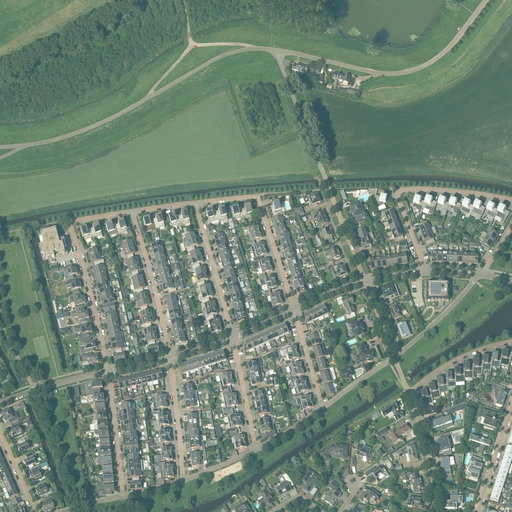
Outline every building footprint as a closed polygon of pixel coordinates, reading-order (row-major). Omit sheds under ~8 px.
[(306,73),(308,67),(297,64),(297,66),(293,65),(292,70),(306,73)] [(343,75),(334,73),(332,79),(342,81),(341,85),(348,86),(350,77),(345,76),(343,75)] [(385,203),(386,203),(387,197),(382,195),(381,195),(381,197),(376,196),(378,189),(368,190),(375,205),(376,208),(384,205),(385,203)] [(311,208),(318,205),(317,205),(317,204),(320,202),(317,194),(313,196),(313,195),(303,198),(305,203),(309,202),(311,208)] [(424,203),(425,202),(421,201),(422,199),(420,198),(415,196),(413,203),(414,203),(412,208),(419,211),(417,214),(421,215),(423,209),(425,203),(424,203)] [(432,216),(437,203),(432,201),(433,199),(431,198),(427,197),(425,202),(424,203),(425,203),(423,209),(430,211),(429,214),(432,216)] [(446,200),(445,199),(440,197),(438,204),(436,209),(442,212),(441,215),(445,217),(448,210),(450,205),(449,204),(445,202),(446,200)] [(461,205),(456,203),(457,201),(456,200),(451,198),(449,204),(450,205),(448,210),(454,213),(452,216),(456,218),(457,215),(461,205)] [(281,202),(283,211),(291,210),(288,200),(281,202)] [(463,206),(460,211),(466,214),(465,217),(469,219),(472,213),(474,208),(473,207),(474,206),(470,205),(471,203),(465,200),(462,206),(463,206)] [(476,201),(474,206),(473,207),(474,208),(472,213),(477,216),(476,219),(480,221),(483,214),(486,208),(481,206),(482,204),(481,203),(476,201)] [(355,205),(350,207),(351,210),(350,211),(352,214),(352,215),(353,214),(354,218),(356,217),(358,223),(368,219),(366,213),(364,214),(362,211),(363,211),(363,210),(362,207),(361,207),(359,203),(359,202),(355,204),(355,205)] [(270,207),(274,217),(283,214),(281,210),(279,203),(273,205),(273,206),(270,207)] [(498,210),(494,208),(495,206),(490,203),(486,209),(487,210),(484,214),(490,218),(489,221),(490,222),(488,225),(490,226),(496,217),(498,212),(497,211),(498,210)] [(510,213),(505,210),(506,208),(501,205),(498,210),(497,211),(498,212),(496,217),(501,220),(500,223),(503,225),(510,213)] [(245,208),(242,209),(244,218),(245,219),(254,217),(253,213),(251,206),(245,208)] [(244,218),(242,209),(242,208),(239,208),(238,208),(232,210),(234,217),(235,218),(231,219),(234,227),(237,226),(236,220),(244,218)] [(298,217),(304,214),(302,208),(295,210),(298,217)] [(219,211),(216,212),(218,221),(219,222),(228,220),(227,216),(225,209),(219,210),(219,211)] [(396,219),(393,212),(392,209),(379,214),(380,217),(386,217),(388,222),(396,219)] [(216,212),(216,210),(213,211),(207,212),(208,219),(206,220),(208,226),(211,225),(211,223),(218,221),(216,212)] [(322,211),(313,215),(314,219),(316,218),(316,219),(316,220),(316,221),(317,222),(318,222),(319,226),(319,227),(321,226),(322,227),(324,226),(324,225),(327,224),(328,223),(328,222),(326,216),(323,210),(322,211)] [(181,225),(182,226),(190,224),(189,220),(187,213),(181,215),(182,215),(179,216),(181,225)] [(275,226),(283,223),(281,218),(285,216),(284,214),(284,213),(276,216),(278,216),(279,218),(273,220),(275,226)] [(303,219),(305,218),(310,216),(309,214),(298,218),(300,223),(300,224),(304,222),(303,219)] [(175,215),(169,217),(171,224),(172,227),(181,225),(179,216),(178,215),(175,215)] [(156,228),(156,230),(165,227),(164,223),(162,216),(156,218),(156,219),(153,220),(156,228)] [(153,220),(153,218),(150,219),(150,218),(144,220),(146,227),(147,231),(156,228),(153,220)] [(383,224),(384,227),(389,225),(392,232),(400,229),(396,219),(388,222),(383,224)] [(126,228),(124,222),(118,224),(119,224),(116,225),(118,234),(119,235),(127,233),(127,234),(131,233),(129,228),(126,228)] [(286,222),(283,223),(275,226),(277,231),(285,228),(288,227),(286,222)] [(418,225),(422,235),(436,230),(434,227),(429,229),(427,222),(418,225)] [(118,234),(116,225),(115,224),(112,225),(112,224),(106,226),(109,233),(110,237),(118,234)] [(94,239),(103,236),(101,232),(99,226),(93,228),(90,229),(93,238),(94,239)] [(250,227),(242,228),(243,228),(244,232),(249,230),(250,236),(259,233),(258,227),(250,230),(249,227),(250,227)] [(373,236),(372,232),(367,234),(364,227),(356,230),(360,241),(373,236)] [(87,228),(81,230),(83,237),(84,237),(85,241),(93,238),(90,229),(90,228),(87,229),(87,228)] [(285,228),(277,231),(278,236),(287,233),(285,228)] [(494,242),(498,236),(499,233),(492,228),(488,235),(484,232),(482,235),(494,242)] [(392,232),(387,234),(388,237),(393,235),(396,242),(404,240),(400,229),(392,232)] [(42,256),(44,255),(45,260),(55,258),(54,256),(58,255),(59,257),(68,254),(64,240),(62,241),(59,230),(38,235),(41,246),(39,247),(42,256)] [(422,235),(425,243),(426,246),(435,242),(432,235),(437,233),(436,230),(422,235)] [(226,231),(218,233),(220,232),(221,235),(214,237),(216,242),(224,240),(223,235),(227,234),(226,231)] [(325,242),(326,244),(331,242),(333,241),(333,239),(332,236),(333,236),(332,235),(333,235),(331,232),(326,234),(325,231),(322,232),(319,233),(316,234),(318,240),(321,239),(322,243),(325,242)] [(184,234),(182,234),(183,239),(186,239),(187,242),(196,239),(194,233),(190,235),(189,235),(188,232),(184,234)] [(261,238),(259,233),(250,236),(252,241),(246,243),(247,246),(249,245),(255,243),(254,240),(261,238)] [(287,233),(278,236),(280,241),(288,238),(287,233)] [(488,252),(494,242),(482,235),(480,238),(484,241),(481,247),(488,252)] [(372,248),(369,241),(374,239),(373,236),(360,241),(363,251),(372,248)] [(288,238),(280,241),(282,246),(290,243),(288,238)] [(183,243),(180,244),(183,253),(187,251),(194,249),(193,247),(194,246),(198,245),(196,239),(187,242),(183,243)] [(124,250),(133,248),(131,242),(129,243),(128,240),(119,243),(121,248),(123,247),(124,250)] [(156,245),(152,246),(153,251),(162,249),(161,246),(163,244),(163,242),(162,240),(155,242),(156,245)] [(290,243),(282,246),(284,251),(295,247),(293,242),(290,243)] [(256,246),(255,243),(249,245),(250,248),(254,247),(256,252),(265,249),(263,244),(256,246)] [(226,245),(217,248),(219,253),(227,250),(230,250),(228,244),(226,245)] [(88,252),(90,258),(100,255),(98,249),(97,249),(96,247),(90,248),(91,251),(88,252)] [(326,257),(329,256),(331,260),(335,259),(336,259),(337,259),(338,259),(339,258),(340,257),(340,256),(338,249),(336,250),(335,247),(324,251),(326,257)] [(135,253),(133,248),(124,250),(125,256),(127,256),(128,259),(134,257),(133,254),(135,253)] [(194,249),(187,251),(189,256),(191,256),(192,259),(201,257),(200,251),(196,252),(194,252),(194,249)] [(265,249),(256,252),(253,253),(254,258),(253,259),(254,262),(263,259),(262,256),(267,255),(265,249)] [(286,258),(298,255),(296,249),(284,253),(286,258)] [(472,264),(478,264),(478,260),(480,260),(484,253),(483,255),(479,253),(478,255),(473,255),(472,264)] [(94,263),(95,266),(101,264),(104,263),(103,260),(101,260),(100,255),(90,258),(92,263),(94,263)] [(299,260),(298,255),(286,258),(288,263),(296,261),(299,260)] [(134,260),(134,257),(128,259),(128,261),(127,262),(129,268),(138,265),(137,259),(134,260)] [(193,263),(191,264),(191,265),(192,268),(199,267),(198,264),(199,264),(203,262),(201,257),(192,259),(193,263)] [(372,269),(371,269),(371,270),(377,269),(375,260),(371,260),(370,257),(367,259),(367,258),(366,258),(369,266),(371,265),(372,269)] [(270,266),(269,260),(263,262),(263,259),(260,260),(254,262),(252,262),(253,264),(254,263),(255,265),(256,264),(258,270),(261,269),(270,266)] [(93,269),(95,275),(105,272),(103,267),(105,266),(105,265),(104,263),(101,264),(95,266),(96,269),(93,269)] [(338,274),(339,278),(342,277),(342,278),(345,276),(347,275),(344,267),(342,268),(340,264),(331,267),(334,275),(338,274)] [(140,271),(138,265),(129,268),(130,273),(132,273),(132,276),(139,274),(138,271),(140,271)] [(72,266),(62,269),(64,275),(66,281),(73,278),(73,276),(77,274),(76,268),(73,269),(72,266)] [(272,271),(270,266),(261,269),(263,274),(258,275),(259,278),(265,276),(264,274),(272,271)] [(199,267),(192,268),(194,273),(196,273),(197,276),(206,274),(205,268),(201,269),(199,269),(199,267)] [(292,279),(301,276),(304,275),(302,270),(299,271),(291,274),(292,279)] [(139,277),(139,274),(132,276),(129,277),(130,280),(132,279),(134,285),(143,282),(142,276),(139,277)] [(197,276),(195,277),(197,286),(203,284),(203,281),(204,281),(208,280),(206,274),(197,276)] [(259,278),(262,287),(263,286),(276,282),(274,277),(266,279),(265,276),(259,278)] [(81,289),(80,283),(77,284),(76,280),(66,283),(67,287),(71,287),(72,291),(73,291),(73,294),(79,292),(79,289),(81,289)] [(145,288),(143,282),(134,285),(135,290),(133,291),(134,294),(137,293),(143,291),(142,289),(145,288)] [(277,288),(276,282),(263,286),(265,291),(264,292),(265,295),(271,293),(270,290),(277,288)] [(172,284),(163,286),(164,292),(168,291),(169,293),(170,293),(176,291),(176,289),(177,288),(175,283),(172,284)] [(230,291),(238,289),(241,288),(240,283),(237,284),(228,286),(230,291)] [(426,301),(449,301),(449,283),(444,283),(438,283),(426,283),(426,301)] [(197,286),(194,286),(195,289),(198,288),(198,290),(201,290),(202,294),(211,291),(209,285),(205,286),(204,287),(203,284),(197,286)] [(304,287),(296,289),(297,295),(299,294),(304,293),(305,296),(311,294),(315,292),(312,284),(308,285),(304,287)] [(397,289),(395,285),(383,290),(386,298),(390,297),(391,300),(401,297),(400,297),(397,290),(398,289),(397,289)] [(134,294),(133,294),(134,299),(137,298),(138,302),(148,300),(147,295),(146,294),(144,294),(143,291),(137,293),(134,294)] [(203,297),(200,298),(202,303),(208,301),(207,298),(209,298),(213,297),(211,291),(202,294),(203,297)] [(178,296),(177,296),(177,293),(171,295),(169,295),(170,297),(166,298),(167,304),(180,301),(178,296)] [(272,296),(271,293),(265,295),(266,298),(270,297),(272,302),(281,299),(279,294),(272,296)] [(83,306),(82,304),(85,304),(85,302),(86,302),(85,299),(84,299),(84,298),(81,299),(80,295),(69,298),(71,304),(74,303),(75,308),(77,308),(78,308),(79,308),(81,308),(82,307),(83,306)] [(354,313),(355,313),(352,305),(354,304),(353,302),(353,301),(353,300),(353,299),(352,299),(351,296),(341,300),(344,308),(345,307),(349,316),(346,317),(347,320),(356,317),(354,313)] [(113,304),(112,298),(102,301),(103,306),(113,304)] [(282,304),(281,299),(272,302),(273,307),(269,308),(270,313),(280,309),(279,306),(282,304)] [(149,305),(148,300),(138,302),(139,308),(141,307),(141,310),(147,309),(147,306),(149,305)] [(208,301),(202,303),(203,307),(205,307),(206,311),(216,308),(214,302),(210,303),(209,304),(208,301)] [(245,304),(242,305),(234,307),(235,312),(244,310),(247,309),(245,304)] [(396,306),(390,308),(393,316),(393,317),(393,318),(393,319),(394,319),(395,320),(401,318),(401,317),(403,316),(402,313),(405,310),(403,308),(402,308),(401,305),(397,306),(396,306)] [(319,309),(323,317),(328,314),(329,316),(331,315),(328,308),(326,309),(324,306),(319,309)] [(207,314),(205,315),(206,320),(213,318),(212,316),(213,315),(217,314),(216,308),(206,311),(207,314)] [(148,312),(147,309),(141,310),(138,311),(139,314),(141,314),(142,319),(152,317),(151,311),(148,312)] [(247,309),(244,310),(235,312),(237,317),(248,314),(247,309)] [(314,311),(318,319),(323,317),(319,309),(314,311)] [(77,312),(71,313),(72,318),(78,317),(79,320),(80,320),(80,323),(87,322),(86,319),(89,318),(87,312),(85,313),(84,310),(77,311),(77,312)] [(309,313),(313,321),(318,319),(314,311),(309,313)] [(313,321),(309,313),(304,316),(308,324),(313,321)] [(248,314),(237,317),(238,323),(244,321),(246,325),(251,322),(249,314),(248,314)] [(152,317),(142,319),(140,320),(139,320),(140,325),(141,325),(142,328),(145,328),(151,326),(151,323),(153,323),(152,317)] [(213,318),(206,320),(207,325),(210,325),(211,328),(220,326),(219,320),(213,321),(213,318)] [(355,338),(358,337),(358,338),(360,338),(361,338),(362,336),(362,335),(364,334),(362,331),(364,330),(362,326),(361,326),(359,323),(356,324),(355,320),(346,324),(349,331),(352,330),(355,338)] [(397,327),(402,339),(412,336),(407,323),(397,327)] [(75,333),(82,332),(82,335),(83,335),(84,338),(89,336),(88,333),(92,333),(92,332),(93,331),(92,328),(91,328),(91,327),(90,327),(85,328),(84,325),(74,327),(75,333)] [(285,325),(280,327),(284,335),(289,333),(285,325)] [(152,329),(151,326),(145,328),(146,330),(145,331),(146,337),(156,335),(154,329),(152,329)] [(220,326),(211,328),(212,331),(209,333),(211,338),(219,335),(218,333),(222,332),(220,326)] [(280,327),(275,330),(279,338),(284,335),(280,327)] [(275,330),(270,332),(274,340),(279,338),(275,330)] [(316,345),(319,345),(318,340),(321,339),(320,334),(319,331),(312,333),(313,336),(310,337),(310,338),(312,347),(316,345)] [(270,332),(265,334),(269,342),(274,340),(270,332)] [(265,334),(260,336),(264,344),(269,342),(265,334)] [(157,339),(156,335),(146,337),(148,345),(155,344),(154,341),(157,341),(157,339)] [(260,336),(255,338),(259,347),(264,344),(260,336)] [(187,341),(185,340),(184,337),(175,339),(176,345),(180,344),(180,345),(182,344),(183,347),(188,345),(187,341)] [(255,338),(250,341),(254,349),(259,347),(255,338)] [(91,339),(80,341),(81,347),(84,346),(85,350),(84,350),(84,353),(93,351),(92,349),(95,348),(94,342),(91,343),(91,339)] [(254,349),(250,341),(245,343),(249,351),(254,349)] [(115,350),(116,353),(122,352),(126,351),(125,348),(126,347),(126,346),(125,344),(125,343),(124,343),(122,343),(112,345),(113,351),(115,350)] [(319,345),(316,345),(317,348),(314,349),(314,351),(316,359),(320,358),(326,356),(323,343),(319,345)] [(359,355),(362,363),(367,361),(368,361),(369,362),(370,362),(371,362),(372,361),(372,360),(372,359),(375,358),(372,350),(367,352),(364,343),(357,346),(360,355),(359,355)] [(155,344),(148,345),(145,346),(146,349),(148,348),(149,354),(159,352),(158,346),(156,347),(155,344)] [(289,345),(281,349),(283,357),(288,356),(297,353),(296,347),(290,349),(289,345)] [(508,353),(508,352),(502,351),(501,356),(498,356),(497,362),(501,362),(500,364),(506,365),(509,365),(508,366),(509,367),(510,362),(510,360),(507,359),(508,353)] [(124,355),(123,355),(122,352),(116,353),(116,356),(114,357),(115,363),(125,361),(124,355)] [(285,362),(286,365),(292,363),(291,361),(299,358),(297,353),(288,356),(289,361),(285,362)] [(491,367),(496,368),(496,367),(499,367),(499,369),(500,369),(500,364),(501,362),(497,362),(498,356),(498,354),(492,353),(492,359),(488,359),(488,364),(491,365),(491,367)] [(88,361),(89,365),(89,364),(90,367),(96,366),(95,363),(98,363),(97,356),(92,357),(92,354),(82,356),(83,362),(88,361)] [(326,356),(320,358),(321,361),(317,362),(318,363),(317,364),(320,372),(324,371),(326,370),(324,360),(331,358),(330,355),(326,356)] [(482,370),(487,371),(487,370),(490,370),(490,372),(491,372),(491,367),(491,365),(488,364),(488,359),(489,357),(483,357),(482,362),(479,362),(478,368),(482,368),(482,370)] [(248,365),(249,370),(258,368),(261,368),(262,367),(260,358),(257,360),(254,360),(250,361),(250,364),(248,365)] [(473,374),(473,378),(475,378),(475,374),(478,374),(478,373),(481,373),(481,375),(482,375),(482,370),(482,368),(478,368),(479,362),(479,360),(473,360),(473,366),(470,366),(469,366),(469,372),(473,372),(473,374)] [(190,372),(187,363),(182,365),(184,374),(190,372)] [(289,368),(290,373),(302,369),(300,364),(293,366),(292,363),(286,365),(287,368),(289,368)] [(464,378),(470,378),(470,377),(473,377),(473,378),(473,374),(473,372),(469,372),(469,366),(470,366),(469,364),(463,364),(464,370),(460,370),(461,376),(464,376),(464,378)] [(289,382),(291,381),(297,380),(296,377),(304,375),(302,369),(290,373),(289,373),(290,374),(289,375),(290,377),(291,377),(291,378),(288,379),(289,382)] [(324,384),(327,383),(334,381),(330,369),(326,370),(324,371),(324,373),(321,375),(321,376),(324,384)] [(452,375),(451,375),(452,381),(455,380),(456,383),(464,382),(464,378),(464,376),(461,376),(460,370),(460,369),(454,369),(455,375),(452,375)] [(156,372),(150,374),(152,382),(153,382),(154,386),(158,385),(157,381),(158,381),(156,372)] [(226,372),(217,374),(217,377),(219,377),(220,382),(223,381),(232,379),(231,374),(227,375),(226,372)] [(447,388),(448,388),(453,387),(453,386),(456,386),(456,387),(456,383),(455,380),(452,381),(451,375),(452,375),(451,373),(445,374),(446,380),(443,380),(444,386),(447,386),(447,388)] [(263,378),(251,381),(253,386),(260,385),(260,388),(273,385),(272,381),(264,382),(263,378)] [(223,381),(220,382),(222,392),(229,391),(228,388),(230,387),(230,386),(233,385),(232,379),(223,381)] [(439,393),(440,393),(445,392),(445,391),(448,391),(448,392),(448,388),(447,388),(447,386),(444,386),(443,380),(443,379),(437,380),(438,385),(434,386),(436,392),(439,391),(439,393)] [(291,381),(293,390),(294,389),(307,386),(305,380),(297,382),(297,380),(291,381)] [(99,381),(94,382),(92,382),(92,384),(92,388),(89,388),(90,394),(101,392),(100,389),(103,389),(102,383),(99,383),(99,381)] [(184,392),(194,391),(193,386),(197,385),(196,381),(191,383),(190,383),(191,386),(184,387),(184,392)] [(334,381),(327,383),(328,386),(325,387),(325,389),(327,397),(334,395),(332,389),(335,388),(334,381)] [(432,399),(437,398),(437,397),(440,396),(440,398),(441,398),(440,393),(439,393),(439,391),(436,392),(434,386),(434,384),(428,386),(430,391),(426,392),(428,398),(431,397),(432,399)] [(505,398),(503,398),(505,393),(504,393),(505,388),(493,384),(492,386),(493,386),(496,387),(495,390),(495,391),(495,393),(494,395),(495,396),(495,398),(496,400),(497,401),(496,405),(502,407),(505,398)] [(292,396),(293,399),(295,398),(301,396),(301,393),(308,391),(307,386),(294,389),(296,394),(292,396)] [(254,394),(255,399),(268,396),(267,391),(267,388),(258,390),(259,393),(254,394)] [(426,392),(426,390),(420,392),(422,399),(422,400),(422,399),(421,399),(424,406),(424,405),(430,404),(429,403),(432,402),(433,403),(432,399),(431,397),(428,398),(426,392)] [(224,403),(237,400),(235,395),(232,395),(232,394),(229,394),(229,391),(222,392),(224,403)] [(93,403),(95,403),(102,402),(105,402),(105,401),(105,398),(104,398),(104,396),(101,396),(101,393),(91,395),(91,399),(92,398),(93,403)] [(153,395),(151,395),(151,399),(156,398),(157,403),(166,402),(166,397),(163,397),(162,393),(156,394),(153,395)] [(268,396),(255,399),(256,404),(270,402),(268,396)] [(298,406),(302,405),(311,402),(310,397),(302,399),(301,396),(295,398),(298,406)] [(237,400),(224,403),(225,408),(222,409),(223,414),(226,413),(233,412),(232,409),(235,408),(234,407),(238,406),(237,400)] [(124,405),(122,405),(123,411),(133,410),(135,410),(134,404),(132,404),(131,404),(130,401),(126,402),(124,402),(124,405)] [(195,402),(186,403),(187,409),(194,408),(194,411),(200,410),(199,401),(195,402)] [(95,403),(96,412),(103,411),(106,411),(106,410),(106,409),(106,407),(105,407),(105,405),(102,405),(102,402),(95,403)] [(154,409),(153,410),(153,413),(159,412),(159,409),(167,408),(166,402),(157,403),(154,404),(154,409)] [(256,404),(257,410),(271,407),(270,402),(256,404)] [(313,408),(311,402),(302,405),(304,410),(313,408)] [(397,422),(403,417),(404,417),(400,412),(398,408),(398,409),(398,408),(395,403),(394,403),(381,412),(380,412),(384,418),(384,417),(392,412),(395,416),(393,417),(396,422),(397,422)] [(271,407),(257,410),(259,415),(266,414),(266,417),(272,416),(275,415),(275,412),(272,412),(271,407)] [(495,419),(494,419),(496,413),(484,409),(481,418),(485,419),(483,425),(485,426),(484,427),(493,430),(494,429),(495,429),(497,421),(495,421),(495,420),(495,419)] [(5,412),(1,414),(1,415),(0,415),(3,420),(4,420),(5,422),(9,420),(11,423),(19,419),(16,413),(11,415),(9,410),(8,411),(8,410),(5,411),(5,412)] [(96,412),(94,412),(94,415),(95,415),(96,415),(96,421),(105,420),(107,420),(106,414),(104,414),(103,411),(96,412)] [(159,412),(153,413),(154,416),(158,415),(159,421),(168,420),(168,414),(160,415),(159,412)] [(195,415),(187,416),(188,422),(201,420),(200,415),(201,415),(200,412),(201,412),(194,412),(195,415)] [(227,416),(228,424),(241,421),(240,415),(236,416),(236,415),(234,415),(233,412),(226,413),(227,416)] [(272,416),(266,417),(267,420),(260,421),(261,427),(273,425),(274,425),(272,416)] [(432,419),(433,422),(430,423),(433,430),(435,429),(436,432),(447,428),(446,425),(452,423),(450,417),(444,419),(443,416),(432,419)] [(94,430),(94,431),(108,429),(108,427),(109,426),(109,424),(108,424),(108,423),(105,423),(105,420),(96,421),(92,422),(92,425),(94,425),(94,430)] [(169,425),(168,420),(159,421),(156,421),(156,427),(155,427),(155,430),(161,429),(161,426),(169,425)] [(229,427),(230,434),(237,433),(236,429),(239,429),(239,427),(242,427),(241,421),(228,424),(229,425),(228,425),(229,427)] [(13,440),(21,436),(22,435),(20,431),(23,429),(20,423),(11,428),(12,431),(10,432),(11,433),(12,433),(12,434),(11,435),(13,440)] [(388,435),(394,443),(401,439),(399,437),(410,430),(406,424),(396,431),(395,430),(388,435)] [(274,431),(273,425),(261,427),(262,433),(266,433),(267,440),(276,435),(275,431),(274,431)] [(389,431),(387,428),(376,435),(378,438),(389,431)] [(109,434),(109,432),(106,432),(105,429),(108,429),(94,431),(94,433),(95,434),(95,435),(96,435),(96,436),(97,436),(98,436),(99,436),(99,439),(95,439),(109,438),(109,437),(110,437),(110,436),(110,435),(109,435),(109,434)] [(161,429),(155,430),(155,433),(160,433),(160,438),(170,437),(170,431),(162,432),(161,429)] [(471,436),(469,441),(473,442),(480,444),(478,450),(477,454),(482,456),(483,452),(485,446),(487,446),(489,447),(491,442),(488,441),(486,441),(489,434),(484,432),(481,439),(475,437),(471,436)] [(234,438),(235,444),(245,442),(244,436),(240,437),(240,435),(238,436),(237,433),(230,434),(231,439),(234,438)] [(442,440),(437,442),(438,449),(440,453),(441,453),(449,451),(451,450),(449,446),(448,439),(450,438),(449,433),(442,435),(443,435),(444,440),(442,440)] [(170,437),(160,438),(156,438),(157,444),(157,447),(163,446),(163,443),(171,443),(170,437)] [(97,448),(110,447),(110,446),(111,446),(111,445),(111,444),(110,444),(110,443),(110,441),(107,441),(106,438),(109,438),(95,439),(96,442),(96,443),(96,444),(97,444),(97,445),(98,445),(99,445),(100,445),(100,444),(100,448),(97,448)] [(24,439),(18,442),(19,446),(17,447),(20,454),(31,449),(28,441),(25,442),(24,439)] [(190,443),(191,449),(198,448),(198,451),(205,451),(204,442),(203,442),(190,443)] [(319,454),(325,463),(328,461),(326,457),(333,452),(334,452),(334,454),(339,454),(339,459),(343,459),(343,458),(345,458),(345,455),(347,455),(348,446),(335,445),(335,446),(331,446),(324,451),(324,450),(319,454)] [(357,451),(355,454),(363,458),(362,460),(367,462),(369,458),(367,458),(369,453),(371,449),(364,446),(363,448),(357,445),(355,450),(357,451)] [(414,445),(406,447),(410,462),(418,460),(414,445)] [(163,446),(157,447),(157,450),(162,450),(162,455),(172,454),(171,449),(163,450),(163,446)] [(97,448),(98,457),(111,456),(111,455),(112,455),(112,452),(111,452),(111,450),(106,450),(106,447),(110,447),(97,448)] [(402,450),(395,454),(398,459),(405,455),(402,450)] [(205,451),(198,451),(194,452),(194,454),(191,455),(192,461),(204,460),(205,460),(205,454),(205,451)] [(25,456),(27,459),(28,460),(23,462),(26,468),(35,463),(34,460),(37,459),(35,455),(33,456),(32,453),(25,456)] [(172,460),(172,454),(162,455),(163,461),(158,461),(158,464),(165,464),(164,461),(172,460)] [(98,457),(99,466),(102,466),(110,465),(112,465),(112,459),(109,459),(109,456),(111,456),(98,457)] [(454,467),(456,466),(460,465),(458,457),(440,461),(441,464),(440,464),(442,468),(443,477),(451,476),(451,472),(451,470),(452,468),(454,467)] [(470,474),(471,474),(469,479),(477,482),(483,466),(480,465),(482,460),(472,457),(471,462),(474,463),(473,468),(472,467),(471,468),(470,468),(469,469),(469,470),(468,470),(468,471),(469,472),(469,473),(470,474)] [(204,460),(192,461),(193,467),(200,466),(200,471),(206,469),(206,465),(204,465),(204,460)] [(165,464),(158,464),(159,467),(159,473),(161,473),(173,472),(173,466),(165,467),(165,464)] [(110,465),(102,466),(103,475),(110,474),(112,474),(113,474),(113,473),(114,473),(114,471),(113,471),(113,468),(110,468),(110,465)] [(374,468),(364,474),(367,478),(370,475),(372,474),(376,479),(378,477),(382,475),(385,478),(389,476),(383,468),(382,465),(379,467),(375,469),(374,468)] [(32,481),(32,483),(42,479),(40,476),(43,475),(41,471),(40,471),(39,467),(30,470),(32,475),(29,476),(30,478),(29,478),(31,482),(32,481)] [(6,469),(0,471),(0,477),(8,474),(6,469)] [(317,483),(316,482),(318,479),(312,474),(313,473),(308,469),(300,480),(305,483),(306,483),(307,484),(303,490),(308,494),(314,485),(315,486),(317,483)] [(140,477),(140,471),(130,472),(130,478),(132,478),(133,481),(139,480),(139,478),(140,477)] [(404,474),(403,480),(407,481),(408,478),(411,477),(412,477),(413,479),(411,479),(412,486),(411,486),(411,490),(413,490),(414,494),(421,493),(420,489),(423,488),(422,484),(421,484),(420,478),(419,471),(417,472),(404,474)] [(174,478),(173,472),(161,473),(161,480),(157,480),(157,485),(156,486),(157,486),(164,483),(164,480),(168,479),(168,478),(174,478)] [(10,479),(8,474),(0,477),(2,483),(10,479)] [(110,474),(103,475),(104,484),(111,483),(114,483),(113,477),(112,477),(111,477),(111,476),(110,476),(110,474)] [(289,492),(292,490),(290,487),(293,486),(286,474),(283,476),(286,481),(281,485),(281,486),(276,489),(280,496),(288,491),(289,492)] [(10,479),(2,483),(4,488),(13,484),(10,479)] [(131,490),(140,490),(141,490),(144,489),(143,480),(139,480),(133,481),(133,484),(131,484),(131,490)] [(35,490),(36,492),(36,493),(36,494),(37,496),(38,496),(38,498),(47,494),(45,490),(49,489),(47,485),(46,485),(45,482),(37,486),(38,489),(35,490)] [(327,497),(324,495),(322,499),(332,506),(338,498),(338,499),(341,496),(335,492),(339,486),(333,482),(329,487),(332,490),(327,497)] [(115,492),(114,486),(112,486),(111,483),(104,484),(98,484),(99,489),(104,489),(104,492),(103,492),(103,495),(104,495),(104,496),(112,495),(112,492),(115,492)] [(7,493),(15,490),(13,484),(4,488),(7,493)] [(365,489),(358,499),(361,502),(363,500),(366,502),(368,498),(376,503),(379,499),(377,498),(379,495),(371,488),(368,492),(365,489)] [(445,510),(457,510),(457,505),(462,505),(462,497),(457,497),(457,489),(447,489),(447,494),(452,494),(452,497),(450,497),(450,498),(450,502),(445,502),(445,510)] [(17,495),(15,490),(7,493),(9,499),(17,495),(17,496),(17,495)] [(268,504),(269,505),(274,502),(269,495),(268,495),(265,490),(260,493),(263,499),(258,502),(263,509),(267,506),(268,504)] [(43,511),(46,511),(53,509),(54,509),(51,502),(54,501),(52,497),(44,500),(46,504),(41,506),(42,508),(41,508),(43,511)] [(414,499),(408,498),(407,506),(412,507),(412,506),(418,507),(418,508),(422,508),(423,504),(420,504),(421,499),(414,497),(414,499)] [(243,511),(252,511),(246,502),(241,506),(245,511),(243,511)]
